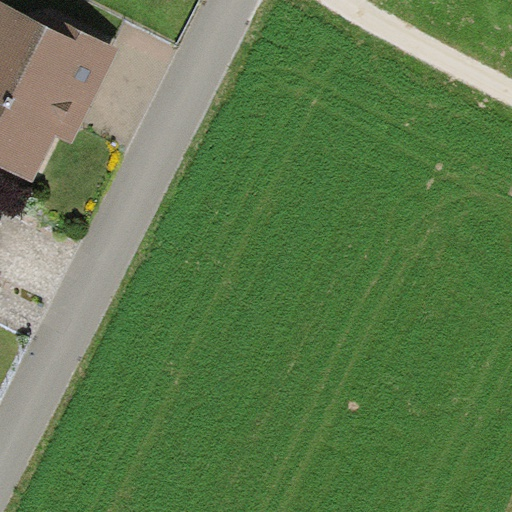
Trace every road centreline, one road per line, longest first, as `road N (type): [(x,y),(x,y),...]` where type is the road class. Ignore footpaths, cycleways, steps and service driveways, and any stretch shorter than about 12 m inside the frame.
road 1 (residential): [(0,465),(232,0)]
road 2 (track): [(511,86),(351,0)]
